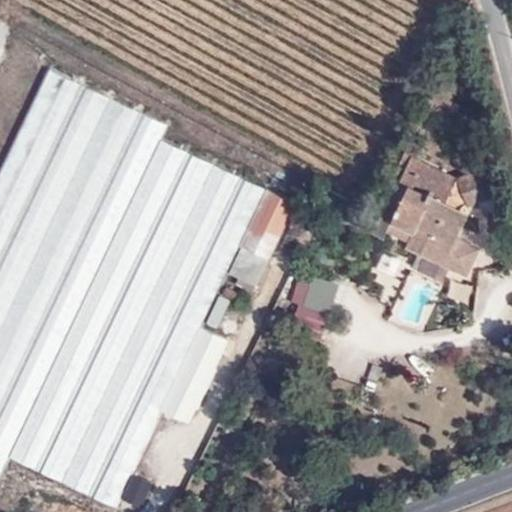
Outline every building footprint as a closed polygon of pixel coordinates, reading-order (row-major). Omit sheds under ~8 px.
[(117,504),(179,371),(228,271),(242,242),(268,187),(166,137),(170,124),(52,69),(0,178),(0,480),(12,455),(117,504)] [(413,270),(441,282),(451,267),(467,273),(488,238),(466,228),(476,205),(509,190),(492,156),(458,171),(413,151),(403,174),(410,176),(387,228),(410,239),(405,246),(421,252),(413,270)] [(270,256),(296,201),(268,187),(242,242),(270,256)] [(258,284),(270,256),(242,242),(228,271),(258,284)] [(394,272),(402,252),(384,244),(376,264),(394,272)] [(313,268),(301,302),(328,311),(340,278),(313,268)]
